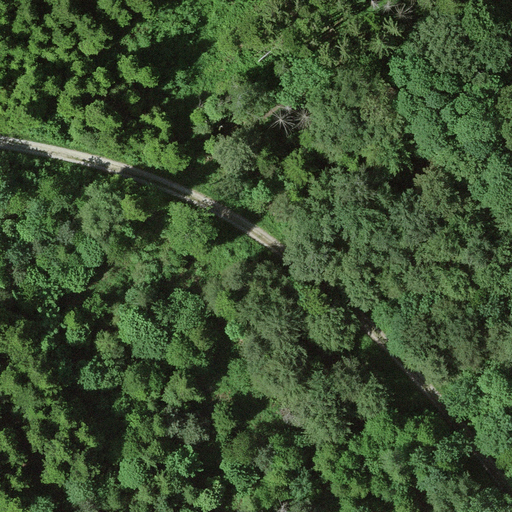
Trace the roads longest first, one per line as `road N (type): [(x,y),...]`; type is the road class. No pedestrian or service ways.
road 1 (track): [(166,184),(282,245),(412,368),(511,500)]
road 2 (track): [(0,141),(109,163),(166,184)]
